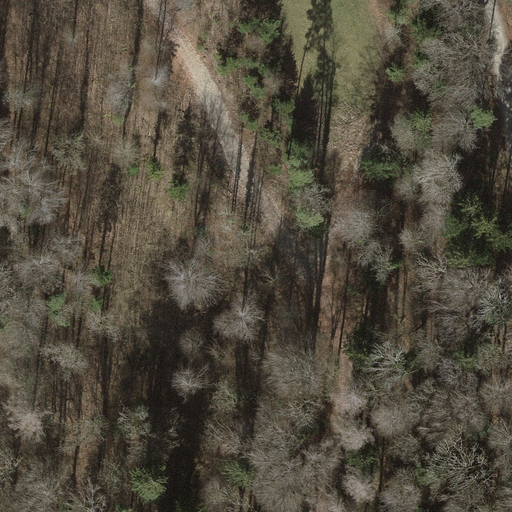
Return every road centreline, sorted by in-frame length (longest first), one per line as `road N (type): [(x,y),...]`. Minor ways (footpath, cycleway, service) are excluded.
road 1 (track): [(314,511),(331,471),(340,397),(316,296),(148,0)]
road 2 (track): [(486,0),(511,126)]
